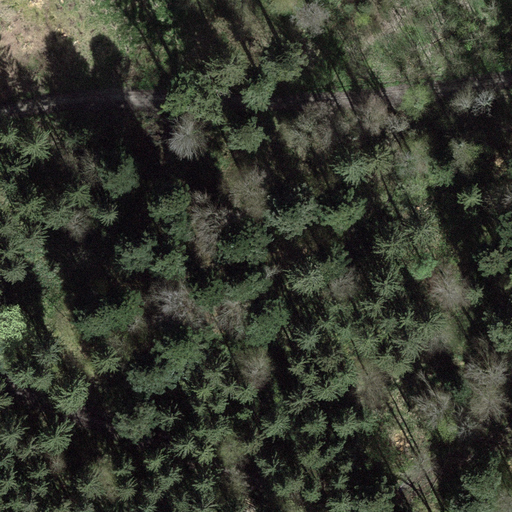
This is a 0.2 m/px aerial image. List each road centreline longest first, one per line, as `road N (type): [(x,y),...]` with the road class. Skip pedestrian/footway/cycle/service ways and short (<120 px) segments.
road 1 (track): [(0,115),(167,94),(303,101),(511,77)]
road 2 (track): [(0,383),(329,511)]
